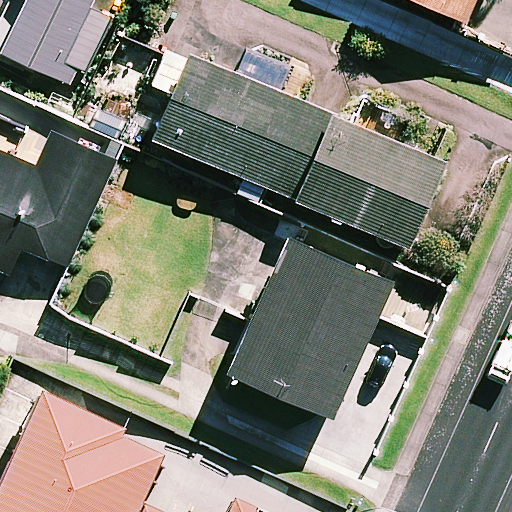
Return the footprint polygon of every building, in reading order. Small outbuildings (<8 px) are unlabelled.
[(90,0),(16,0),(0,34),(0,45),(82,84),(115,13),(90,1),(90,0)] [(511,0),(428,0),(461,15),(511,40),(511,37),(511,0)] [(446,152),(189,40),(151,126),(408,238),(446,152)] [(38,155),(0,137),(0,261),(9,266),(23,237),(67,259),(119,153),(54,122),(38,155)] [(226,355),(332,405),(376,312),(395,321),(408,293),(389,284),(396,270),(289,220),(226,355)] [(118,511),(154,436),(21,374),(0,418),(0,511),(307,511),(309,508),(231,472),(211,511),(118,511)]
